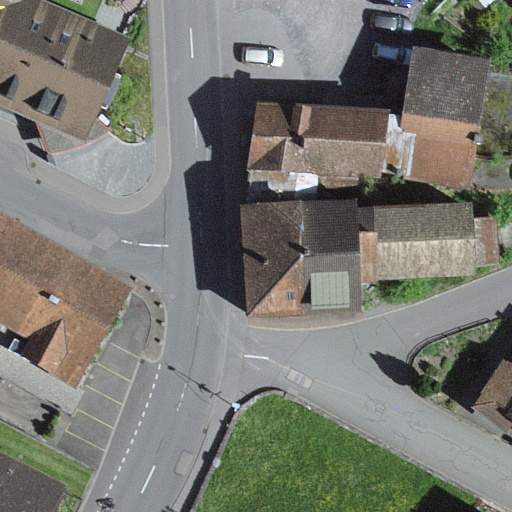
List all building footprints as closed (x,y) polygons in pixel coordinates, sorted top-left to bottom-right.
[(26,0),(0,62),(0,115),(80,149),(124,46),(90,31),(103,0),(26,0)] [(0,0),(0,62),(26,0),(0,0)] [(384,117),(253,109),(245,203),(302,202),(353,200),(350,183),(375,186),(376,178),(467,195),(471,163),(484,165),(511,163),(511,71),(408,54),(396,122),(384,121),(384,117)] [(353,200),(302,202),(305,312),(357,311),(356,287),(353,214),(353,200)] [(302,202),(245,203),(250,315),(305,312),(302,202)] [(468,208),(353,214),(356,287),(471,282),(471,270),(497,268),(495,221),(469,222),(468,208)] [(130,294),(0,222),(0,330),(27,346),(18,362),(49,380),(74,394),(76,389),(130,294)] [(0,330),(0,380),(38,401),(49,380),(18,362),(27,346),(0,330)] [(511,370),(499,364),(466,412),(505,439),(511,430),(511,370)] [(74,394),(49,380),(38,401),(71,419),(85,394),(76,389),(74,394)] [(50,511),(61,491),(0,460),(0,511),(50,511)]
